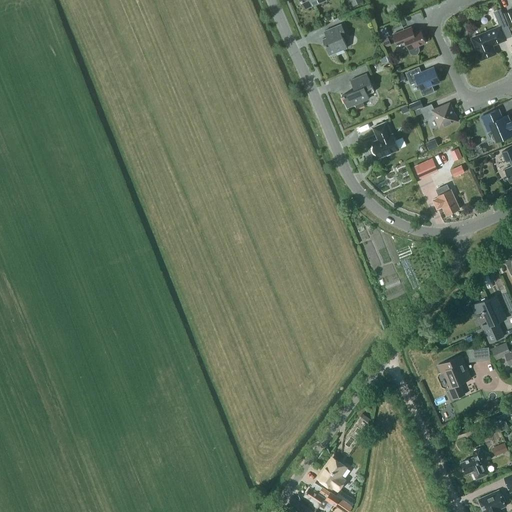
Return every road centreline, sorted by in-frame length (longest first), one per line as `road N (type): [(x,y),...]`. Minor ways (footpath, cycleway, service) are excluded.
road 1 (unclassified): [(277,511),(460,260),(461,230)]
road 2 (tertiary): [(461,230),(412,229),(364,199),(272,0)]
road 3 (track): [(457,511),(387,355)]
road 4 (residential): [(511,87),(471,99),(463,92),(434,22),(465,0)]
